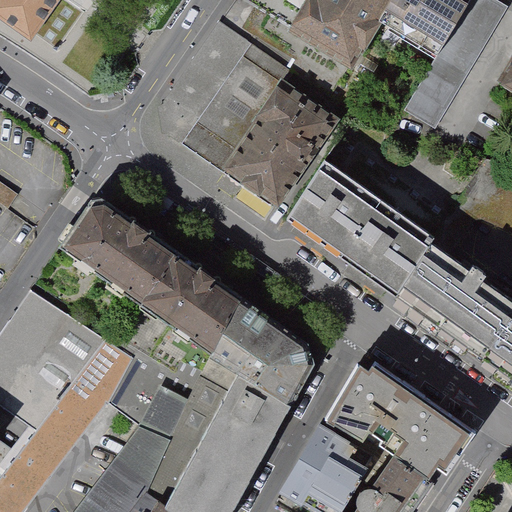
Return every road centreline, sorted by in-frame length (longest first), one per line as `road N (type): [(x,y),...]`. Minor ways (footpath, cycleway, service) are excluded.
road 1 (residential): [(367,325),(115,146)]
road 2 (residential): [(367,325),(261,511)]
road 3 (residential): [(202,0),(126,114),(115,146)]
road 4 (residential): [(499,417),(367,325)]
road 5 (residential): [(83,191),(0,311)]
road 6 (residential): [(115,146),(0,65)]
